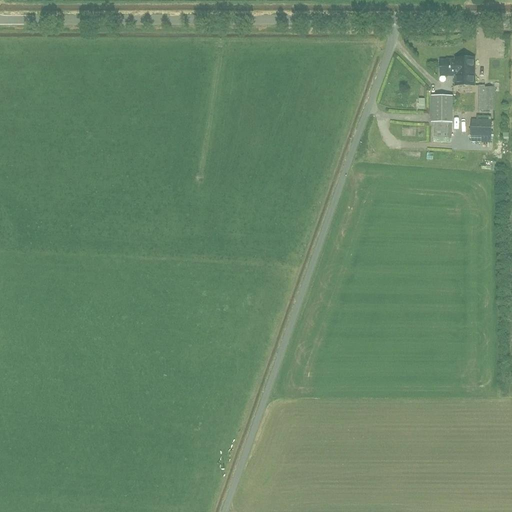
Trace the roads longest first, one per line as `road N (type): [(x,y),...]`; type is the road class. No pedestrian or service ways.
road 1 (unclassified): [(224,511),(395,20)]
road 2 (unclassified): [(395,20),(0,20)]
